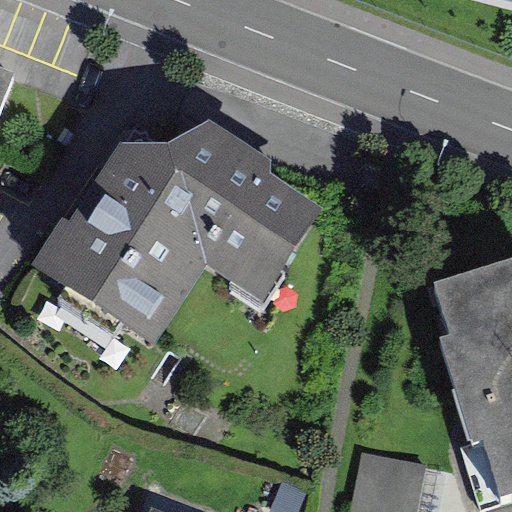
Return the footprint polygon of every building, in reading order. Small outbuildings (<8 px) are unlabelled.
[(511,0),(478,0),(480,0),(477,10),(511,19),(511,0)] [(0,137),(22,80),(0,71),(0,67),(3,60),(0,58),(0,137)] [(38,276),(162,357),(215,275),(272,312),(332,221),(278,186),(278,172),(217,132),(174,157),(127,154),(76,233),(69,228),(38,276)] [(511,244),(426,267),(480,478),(511,469),(511,244)] [(362,511),(430,511),(439,467),(374,454),(362,511)]
